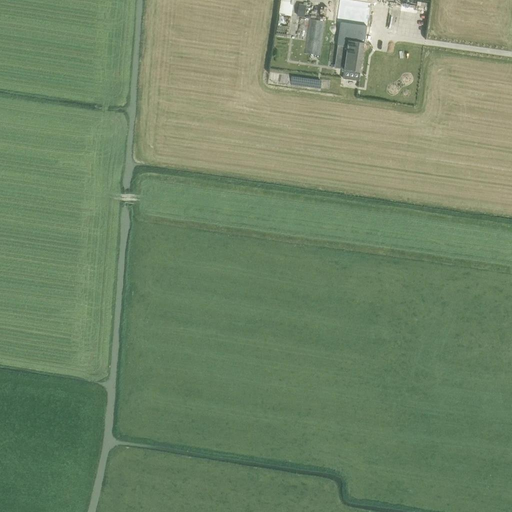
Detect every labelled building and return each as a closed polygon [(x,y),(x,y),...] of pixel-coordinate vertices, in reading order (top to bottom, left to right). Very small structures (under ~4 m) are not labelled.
[(334,13),(334,0),(320,0),(320,12),(334,13)] [(350,0),(339,0),(336,24),(351,26),(351,24),(367,26),(370,3),(350,0)] [(305,52),(319,54),(324,21),(310,19),(305,52)] [(338,45),(335,68),(345,69),(343,78),(359,81),(367,26),(351,24),(351,26),(348,47),(338,45)] [(281,63),(279,74),(286,75),(288,64),(281,63)]
